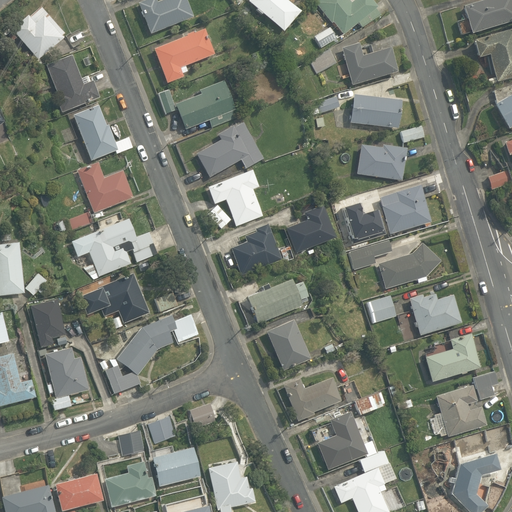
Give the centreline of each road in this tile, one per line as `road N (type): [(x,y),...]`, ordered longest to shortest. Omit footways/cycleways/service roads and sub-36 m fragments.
road 1 (residential): [(91,0),(239,370)]
road 2 (tertiary): [(402,0),(494,292)]
road 3 (residential): [(239,370),(0,448)]
road 4 (residential): [(305,511),(239,370)]
